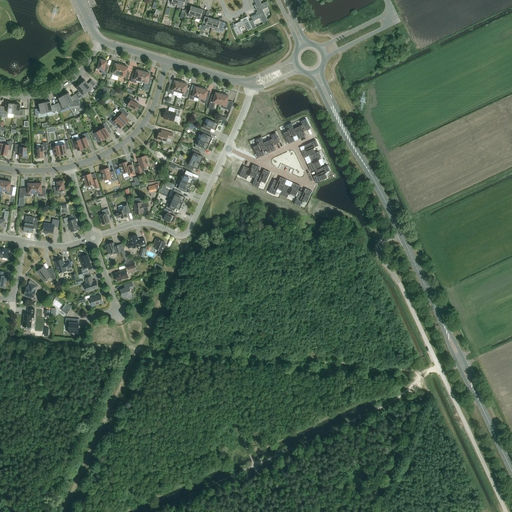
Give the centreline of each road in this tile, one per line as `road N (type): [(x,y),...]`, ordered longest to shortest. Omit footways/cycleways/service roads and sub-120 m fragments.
road 1 (unclassified): [(505,511),(404,291),(381,260),(380,245),(396,228)]
road 2 (primary): [(511,474),(396,228)]
road 3 (residential): [(93,238),(142,223),(185,235),(250,84)]
road 4 (residential): [(167,61),(152,109),(131,136),(70,166)]
road 5 (primary): [(309,73),(373,181)]
road 6 (primary): [(373,181),(319,69)]
road 7 (residential): [(101,41),(78,74),(47,93),(0,91)]
